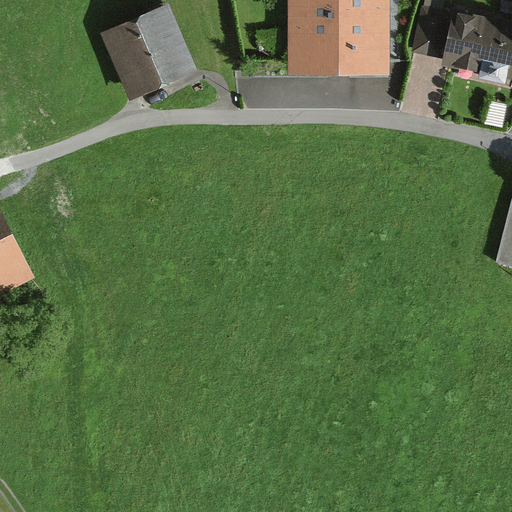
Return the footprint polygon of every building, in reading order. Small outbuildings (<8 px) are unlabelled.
[(389,0),(298,0),(298,66),(389,67),(389,0)] [(447,14),(423,9),(414,50),(438,55),(447,14)] [(172,11),(114,35),(139,94),(197,70),(172,11)] [(511,23),(456,12),(445,64),(511,77),(511,23)] [(0,294),(34,278),(0,206),(0,294)] [(511,208),(500,262),(511,264),(511,208)]
